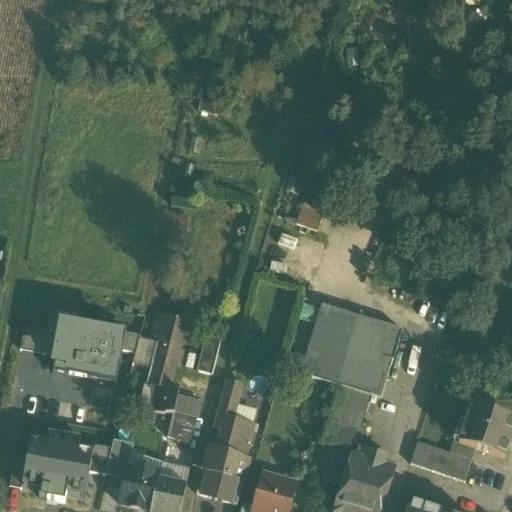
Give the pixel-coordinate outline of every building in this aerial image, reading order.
[(200,112),(222,112),(222,91),(200,91),(200,112)] [(302,205),(297,226),(319,231),(324,211),(302,205)] [(479,266),(452,342),(479,351),(507,276),(479,266)] [(402,332),(322,308),(301,377),(368,397),(370,398),(381,359),(393,363),(402,332)] [(186,323),(157,316),(150,344),(149,344),(159,347),(154,365),(153,364),(153,366),(152,366),(151,369),(146,387),(154,389),(148,411),(174,416),(174,415),(177,399),(179,393),(168,391),(186,323)] [(110,332),(62,323),(53,370),(88,377),(87,382),(115,387),(124,341),(109,338),(110,332)] [(23,329),(21,351),(53,354),(55,331),(23,329)] [(221,339),(206,335),(196,373),(212,377),(221,339)] [(150,344),(138,341),(132,365),(151,369),(152,366),(153,366),(153,364),(154,365),(159,347),(149,344),(150,344)] [(242,387),(227,382),(214,429),(225,431),(227,422),(232,423),(242,387)] [(339,388),(315,463),(327,466),(322,481),(343,488),(353,458),(357,459),(360,451),(358,450),(365,429),(359,427),(359,426),(360,426),(360,425),(360,424),(368,397),(339,388)] [(489,404),(466,397),(463,407),(471,410),(472,408),(486,413),(489,404)] [(199,404),(177,399),(174,415),(195,418),(199,404)] [(511,421),(486,413),(472,408),(471,410),(459,445),(459,447),(475,452),(504,462),(511,437),(511,421)] [(174,416),(169,441),(191,446),(195,418),(174,415),(174,416)] [(232,423),(227,422),(225,431),(218,455),(218,456),(243,463),(243,462),(252,428),(232,423)] [(93,454),(30,442),(21,488),(40,492),(38,501),(64,506),(66,496),(84,500),(93,454)] [(133,447),(113,443),(105,478),(125,482),(127,471),(128,471),(133,447)] [(475,452),(459,447),(459,445),(453,443),(450,455),(472,462),(475,452)] [(450,455),(417,445),(410,466),(464,484),(472,462),(450,455)] [(243,463),(218,456),(218,455),(208,452),(196,498),(235,508),(249,464),(243,462),(243,463)] [(388,459),(365,452),(365,454),(363,461),(385,467),(387,460),(388,459)] [(191,457),(178,455),(175,466),(189,469),(191,457)] [(357,459),(353,458),(343,488),(336,510),(331,511),(379,511),(394,470),(385,467),(363,461),(357,459)] [(152,473),(136,470),(136,473),(128,471),(127,471),(125,482),(120,508),(138,511),(151,511),(158,482),(159,478),(151,476),(152,473)] [(158,482),(151,511),(180,511),(186,488),(158,482)] [(276,486),(262,482),(253,511),(288,511),(296,487),(278,482),(276,486)]
